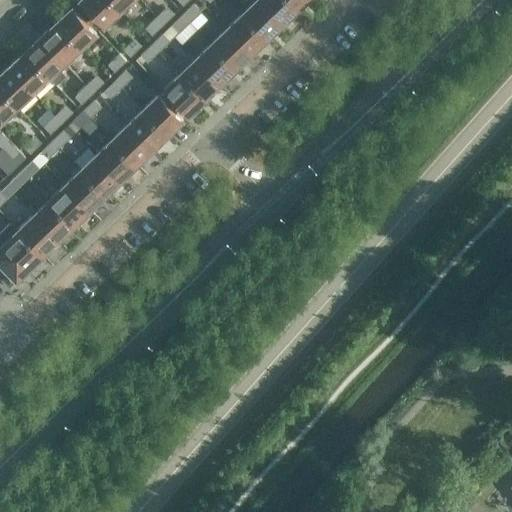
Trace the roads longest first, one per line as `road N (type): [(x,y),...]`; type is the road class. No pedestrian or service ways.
road 1 (secondary): [(0,468),(272,201)]
road 2 (secondary): [(272,201),(481,0)]
road 3 (residential): [(212,140),(6,336)]
road 4 (residential): [(358,0),(212,140)]
